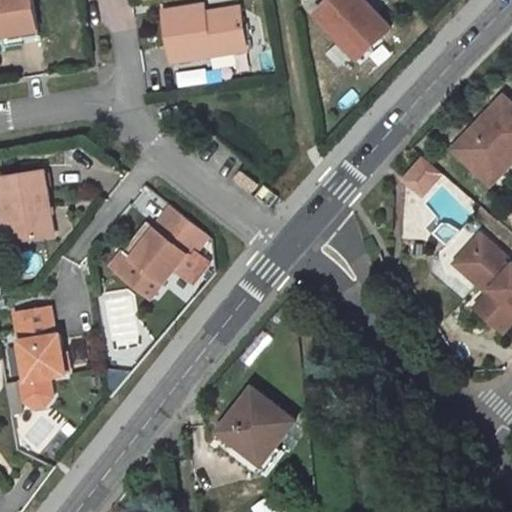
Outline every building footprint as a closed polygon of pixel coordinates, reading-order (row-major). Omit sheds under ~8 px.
[(0,0),(0,34),(3,34),(11,33),(9,26),(34,21),(30,0),(0,0)] [(391,27),(365,0),(329,0),(316,12),(359,58),(391,27)] [(170,58),(243,46),(238,13),(204,18),(203,11),(202,5),(163,12),(170,58)] [(236,6),(203,11),(204,18),(238,13),(236,6)] [(4,39),(36,34),(34,21),(9,26),(11,33),(3,34),(4,39)] [(511,103),(503,95),(454,150),(482,174),(507,146),(511,149),(511,103)] [(511,149),(507,146),(482,174),(492,184),(511,161),(511,149)] [(413,177),(429,191),(444,174),(428,159),(413,177)] [(0,176),(0,186),(9,241),(52,234),(42,169),(0,176)] [(279,198),(261,184),(254,193),(272,207),(279,198)] [(152,298),(175,269),(181,273),(213,233),(176,204),(157,228),(121,273),(152,298)] [(149,222),(113,266),(121,273),(157,228),(149,222)] [(480,233),(455,262),(489,292),(494,286),(466,262),(486,239),(480,233)] [(503,330),(511,319),(511,261),(486,239),(466,262),(494,286),(489,292),(476,307),(503,330)] [(46,374),(64,371),(57,330),(52,331),(48,306),(13,311),(24,377),(19,378),(22,397),(32,404),(42,402),(49,392),(46,374)] [(296,421),(257,390),(241,411),(238,408),(220,430),(263,464),(296,421)]
